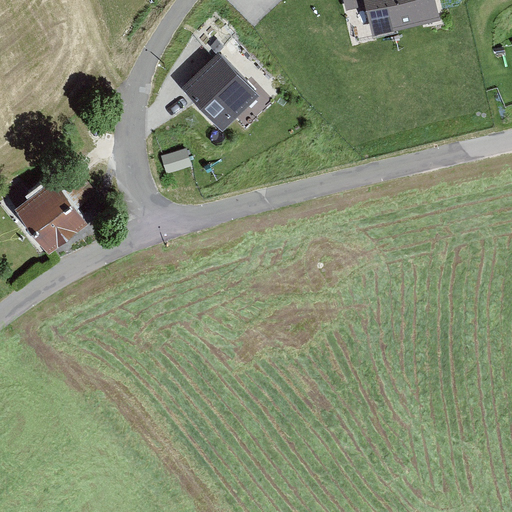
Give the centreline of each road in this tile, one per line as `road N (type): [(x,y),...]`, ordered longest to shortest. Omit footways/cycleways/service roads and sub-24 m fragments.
road 1 (unclassified): [(511,142),(162,230)]
road 2 (unclassified): [(162,230),(141,194),(134,146),(144,68),(189,0)]
road 3 (unclassified): [(162,230),(67,269),(0,316)]
